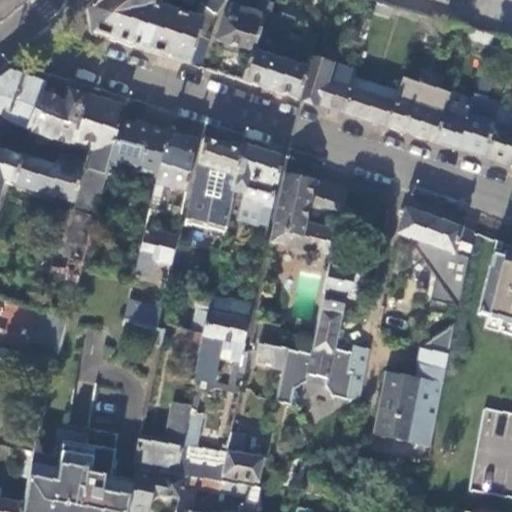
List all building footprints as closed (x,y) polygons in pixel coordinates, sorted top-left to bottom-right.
[(97,0),(85,9),(91,34),(124,44),(157,55),(185,64),(195,35),(201,37),(203,32),(214,16),(198,2),(190,18),(149,5),(155,0),(97,0)] [(225,0),(199,0),(198,2),(214,16),(225,1),(225,0)] [(257,31),(267,0),(257,0),(255,9),(245,5),(243,11),(229,7),(225,17),(220,18),(213,41),(228,45),(247,51),(250,52),(257,31)] [(283,40),(257,31),(250,52),(247,51),(237,80),(260,87),(292,97),(302,69),(276,61),(281,48),(290,51),(292,45),(283,42),(283,40)] [(195,35),(185,64),(197,67),(206,38),(207,34),(203,32),(201,37),(195,35)] [(349,88),(354,71),(337,66),(335,73),(328,70),(329,65),(307,58),(306,57),(302,69),(292,97),(321,107),(341,113),(349,88)] [(0,76),(0,114),(2,116),(24,129),(41,91),(45,81),(35,78),(8,70),(0,76)] [(448,93),(400,78),(392,102),(384,126),(396,130),(431,141),(448,93)] [(67,89),(45,81),(41,91),(63,100),(67,89)] [(349,88),(341,113),(360,119),(384,126),(392,102),(349,88)] [(41,91),(24,129),(28,131),(35,134),(41,136),(49,138),(70,145),(82,93),(77,92),(67,89),(63,100),(41,91)] [(82,93),(70,145),(91,150),(86,169),(106,175),(109,162),(117,121),(120,106),(105,101),(82,93)] [(466,116),(471,101),(448,93),(431,141),(438,143),(456,149),(467,116),(466,116)] [(467,116),(456,149),(483,158),(505,165),(511,142),(511,130),(493,124),(499,104),(473,95),(471,101),(466,116),(467,116)] [(143,127),(117,121),(109,162),(139,168),(138,173),(156,177),(165,133),(165,132),(143,127)] [(9,141),(11,135),(4,133),(2,139),(9,141)] [(165,133),(156,177),(154,184),(185,191),(190,171),(189,171),(196,142),(183,138),(165,133)] [(214,143),(201,138),(184,226),(223,236),(230,190),(238,151),(214,143)] [(259,150),(239,144),(238,151),(230,190),(241,192),(244,178),(274,185),(278,162),(281,157),(259,150)] [(21,157),(0,150),(0,189),(2,182),(12,185),(21,157)] [(55,165),(79,171),(82,158),(59,151),(55,165)] [(31,160),(21,157),(12,185),(70,201),(79,171),(55,165),(48,163),(31,160)] [(106,175),(86,169),(80,189),(101,195),(106,175)] [(296,177),(284,175),(269,242),(292,247),(295,252),(305,254),(310,250),(330,254),(335,231),(302,225),(311,180),(296,177)] [(267,220),(274,185),(244,178),(241,192),(239,200),(260,205),(258,217),(267,220)] [(329,184),(318,180),(310,208),(339,214),(346,190),(329,184)] [(101,195),(80,189),(62,255),(83,260),(101,195)] [(427,302),(456,307),(471,234),(437,222),(403,210),(395,233),(415,241),(413,248),(427,270),(435,272),(427,302)] [(175,236),(144,230),(135,270),(148,273),(151,258),(169,262),(175,236)] [(511,254),(503,252),(502,258),(493,255),(477,316),(487,319),(505,324),(502,334),(511,336),(511,254)] [(319,309),(339,313),(343,298),(344,298),(350,273),(350,270),(328,265),(319,309)] [(344,298),(353,300),(359,274),(350,273),(344,298)] [(153,301),(129,295),(123,319),(124,320),(155,328),(162,297),(155,295),(153,301)] [(249,303),(209,295),(207,307),(206,312),(246,319),(249,303)] [(206,312),(207,307),(195,305),(190,331),(201,333),(206,312)] [(339,313),(319,309),(310,354),(304,382),(305,382),(322,387),(330,398),(345,401),(345,400),(357,402),(367,350),(350,346),(349,353),(332,349),(339,313)] [(53,370),(68,317),(41,310),(26,365),(53,370)] [(246,319),(206,312),(201,333),(197,353),(192,379),(211,382),(220,339),(241,343),(246,319)] [(505,324),(487,319),(485,329),(502,334),(505,324)] [(201,333),(190,331),(178,329),(173,346),(197,353),(201,333)] [(287,349),(258,344),(255,360),(271,362),(270,367),(283,369),(287,349)] [(310,354),(287,349),(283,369),(276,402),(290,406),(290,403),(298,399),(293,389),(304,382),(310,354)] [(447,355),(419,349),(414,380),(385,374),(373,438),(430,448),(447,355)] [(217,361),(215,386),(234,387),(236,362),(217,361)] [(163,443),(138,440),(133,464),(134,464),(155,466),(177,469),(179,457),(188,405),(171,403),(163,443)] [(468,492),(511,498),(511,416),(481,412),(468,492)] [(266,450),(271,425),(260,423),(255,448),(266,450)] [(243,434),(230,431),(222,465),(220,476),(257,483),(262,458),(239,453),(243,434)] [(62,441),(57,469),(30,463),(22,503),(19,511),(123,511),(131,480),(110,476),(114,449),(62,441)] [(220,476),(222,465),(179,457),(177,469),(176,475),(184,476),(213,481),(219,482),(220,476)] [(302,465),(289,462),(283,490),(296,492),(302,465)] [(155,466),(134,464),(131,480),(123,511),(145,511),(148,504),(156,497),(178,500),(179,500),(184,476),(176,475),(154,472),(155,466)] [(243,486),(219,482),(213,481),(210,493),(241,498),(243,486)] [(0,511),(19,511),(22,503),(0,499),(0,511)]
